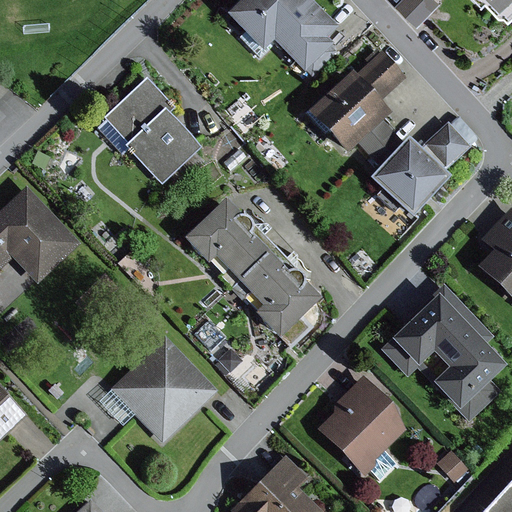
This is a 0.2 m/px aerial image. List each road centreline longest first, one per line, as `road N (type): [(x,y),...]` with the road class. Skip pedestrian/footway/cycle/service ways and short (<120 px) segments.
road 1 (residential): [(199,511),(228,455),(498,165),(492,135),(367,0)]
road 2 (residential): [(0,161),(167,0)]
